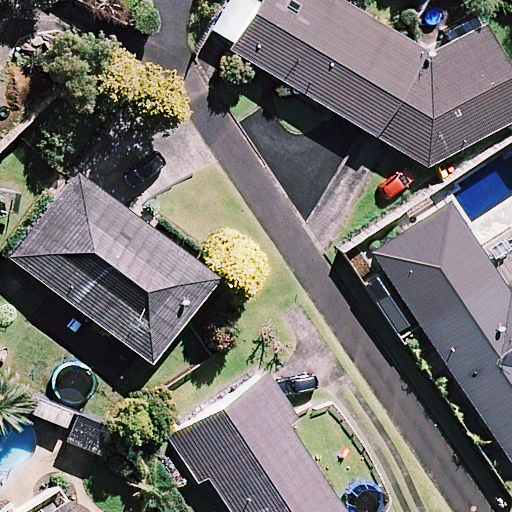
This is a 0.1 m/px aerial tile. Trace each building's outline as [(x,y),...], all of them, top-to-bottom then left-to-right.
[(229,43),(226,49),(425,167),(511,118),(511,78),(483,26),(415,47),(336,0),(255,0),(255,2),(251,0),(228,0),(210,32),(229,43)] [(211,276),(70,168),(4,255),(145,362),(211,276)] [(511,287),(503,293),(462,232),(387,282),(509,466),(511,464),(511,287)] [(342,511),(285,423),(293,418),(263,372),(256,376),(165,434),(195,482),(205,475),(228,511),(342,511)] [(115,433),(75,415),(64,439),(104,457),(115,433)] [(70,511),(59,495),(32,511),(70,511)]
